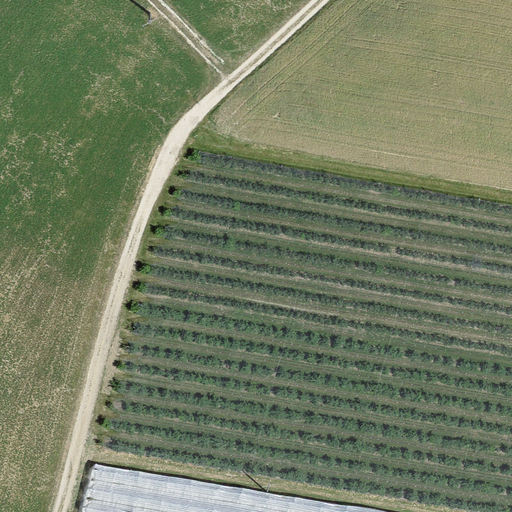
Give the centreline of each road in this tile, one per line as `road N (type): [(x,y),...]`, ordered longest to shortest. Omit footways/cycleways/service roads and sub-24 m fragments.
road 1 (track): [(222,93),(181,137),(129,248),(58,511)]
road 2 (track): [(316,0),(222,93),(125,0)]
